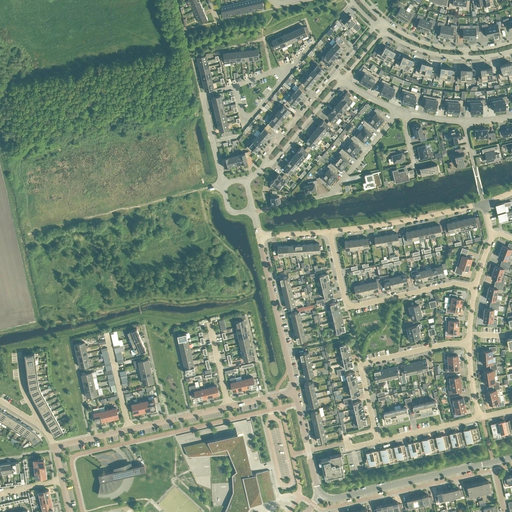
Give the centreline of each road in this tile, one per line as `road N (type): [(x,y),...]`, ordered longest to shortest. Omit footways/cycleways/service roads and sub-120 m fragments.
road 1 (residential): [(475,287),(452,283),(350,305),(329,231)]
road 2 (track): [(209,186),(36,231)]
road 3 (unclassified): [(319,493),(331,498),(492,461)]
road 4 (residential): [(374,429),(362,364),(469,343)]
road 5 (unclassified): [(294,391),(258,235)]
road 6 (unclassified): [(329,231),(483,203)]
road 7 (residential): [(222,183),(202,94),(235,85)]
road 8 (residential): [(399,111),(331,193),(314,197)]
